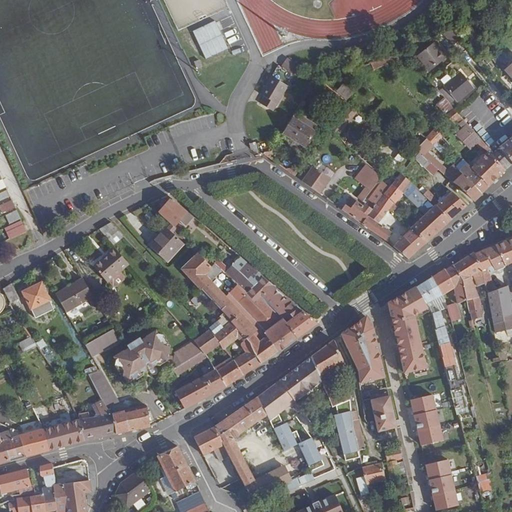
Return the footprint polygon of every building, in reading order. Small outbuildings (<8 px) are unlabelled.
[(209,62),(231,51),(218,23),(196,33),(209,62)] [(457,39),(449,29),(442,33),(451,44),(457,39)] [(435,41),(433,42),(439,49),(441,48),(435,41)] [(439,49),(433,42),(418,55),(431,70),(446,57),(439,49)] [(406,55),(403,49),(371,63),(374,70),(406,55)] [(287,57),(280,67),(291,75),(298,65),(287,57)] [(370,71),(368,65),(350,72),(365,86),(369,82),(361,76),(370,71)] [(460,71),(438,90),(445,98),(450,103),(456,98),(457,101),(473,86),(460,71)] [(288,86),(272,76),(260,94),(265,97),(261,103),(273,111),(288,86)] [(337,91),(347,99),(353,93),(344,84),(337,91)] [(450,103),(445,98),(437,104),(446,114),(453,107),(450,103)] [(357,111),(350,105),(330,129),(337,136),(357,111)] [(301,122),(292,117),(283,132),(306,147),(316,132),(301,122)] [(304,117),(301,122),(316,132),(319,126),(304,117)] [(468,124),(464,120),(459,125),(463,129),(468,124)] [(468,124),(463,129),(458,134),(472,148),(477,143),(487,153),(472,168),(489,187),(511,164),(511,161),(500,147),(494,152),(468,124)] [(435,127),(425,138),(426,139),(433,146),(442,136),(443,135),(435,127)] [(511,137),(500,147),(511,161),(511,137)] [(433,146),(426,139),(417,148),(420,152),(428,160),(441,171),(465,193),(473,201),(481,194),(460,171),(454,164),(453,165),(448,170),(428,152),(433,146)] [(251,148),(259,154),(255,142),(250,144),(251,148)] [(428,160),(420,152),(414,157),(423,166),(428,160)] [(294,162),(283,154),(276,163),(295,176),(304,165),(296,160),(294,162)] [(472,168),(467,163),(460,171),(481,194),(489,187),(472,168)] [(313,166),(302,181),(320,194),(330,179),(313,166)] [(393,174),(396,170),(391,166),(382,177),(383,182),(385,181),(392,173),(393,174)] [(382,177),(377,172),(364,190),(369,194),(382,177)] [(384,194),(397,177),(393,174),(392,173),(385,181),(383,182),(380,182),(368,199),(375,206),(384,194)] [(411,182),(402,174),(401,173),(397,177),(384,194),(394,204),(400,197),(401,198),(406,191),(405,190),(410,183),(411,182)] [(0,200),(10,196),(7,190),(0,193),(0,200)] [(428,190),(423,195),(430,202),(434,205),(435,205),(451,220),(467,206),(450,190),(438,201),(435,198),(435,197),(428,190)] [(397,207),(394,204),(384,194),(375,206),(373,209),(383,217),(389,209),(392,213),(393,211),(397,207)] [(415,203),(422,210),(430,202),(423,195),(415,203)] [(351,196),(342,209),(386,240),(391,232),(378,223),(360,210),(364,205),(351,196)] [(186,226),(194,217),(172,198),(159,213),(175,227),(175,226),(180,221),(186,226)] [(0,208),(2,213),(15,207),(12,200),(0,205),(0,208)] [(425,243),(451,220),(435,205),(434,205),(430,202),(422,210),(426,214),(411,228),(412,229),(425,243)] [(365,204),(364,205),(360,210),(378,223),(383,217),(373,209),(372,210),(365,204)] [(9,224),(20,219),(17,211),(5,216),(9,224)] [(111,222),(99,229),(113,246),(124,236),(111,222)] [(15,236),(26,231),(23,224),(12,229),(15,236)] [(150,245),(167,262),(184,244),(166,227),(150,245)] [(418,251),(425,243),(412,229),(404,237),(418,251)] [(408,259),(418,251),(404,237),(403,236),(394,246),(408,259)] [(511,238),(495,245),(506,266),(511,263),(511,238)] [(495,245),(475,253),(484,270),(488,268),(493,266),(496,270),(506,266),(495,245)] [(120,272),(129,264),(115,248),(94,267),(108,282),(111,279),(120,272)] [(206,255),(217,265),(220,268),(225,272),(229,269),(210,251),(206,255)] [(463,282),(467,300),(470,312),(482,309),(479,298),(476,287),(485,283),(484,270),(475,253),(474,252),(454,266),(463,282)] [(200,288),(204,292),(213,283),(222,275),(217,270),(220,268),(217,265),(214,269),(199,253),(183,269),(200,288)] [(283,319),(298,337),(316,324),(240,256),(229,269),(225,272),(233,279),(243,289),(255,301),(264,311),(269,305),(283,319)] [(455,287),(455,288),(458,303),(467,300),(463,282),(454,266),(453,265),(445,269),(455,287)] [(488,268),(484,270),(485,283),(486,286),(489,285),(489,286),(493,284),(488,268)] [(455,288),(455,287),(445,269),(432,278),(442,295),(455,288)] [(125,277),(120,272),(111,279),(116,285),(119,285),(124,280),(125,277)] [(56,294),(66,312),(94,296),(83,278),(56,294)] [(418,287),(427,304),(442,295),(432,278),(418,287)] [(250,306),(255,301),(243,289),(233,279),(228,285),(250,306)] [(4,288),(10,304),(20,300),(13,282),(4,288)] [(23,292),(36,319),(54,310),(42,283),(23,292)] [(254,351),(261,363),(298,337),(283,319),(266,332),(266,335),(267,337),(260,342),(254,333),(258,330),(213,283),(204,292),(208,297),(223,312),(225,314),(232,321),(232,322),(240,331),(240,332),(250,344),(254,351)] [(487,294),(495,333),(506,330),(504,325),(511,322),(511,299),(509,285),(487,294)] [(427,304),(418,287),(387,304),(389,310),(405,373),(426,368),(414,315),(429,307),(427,304)] [(204,292),(200,288),(192,295),(191,296),(195,301),(200,297),(204,302),(208,297),(204,292)] [(447,307),(452,321),(461,319),(456,304),(447,307)] [(432,315),(451,388),(457,387),(452,365),(455,364),(450,343),(446,330),(444,324),(441,312),(432,315)] [(209,329),(210,330),(218,341),(220,344),(223,349),(238,338),(242,344),(241,344),(245,351),(245,354),(234,360),(243,375),(261,363),(254,351),(250,344),(240,332),(240,331),(232,322),(232,321),(225,314),(215,324),(209,329)] [(367,317),(342,334),(358,369),(360,382),(385,377),(374,328),(370,322),(367,317)] [(84,343),(92,355),(120,339),(112,327),(84,343)] [(130,347),(126,350),(139,371),(142,369),(144,370),(157,362),(157,360),(161,357),(166,359),(169,359),(170,354),(168,354),(170,344),(164,343),(162,339),(163,334),(158,332),(157,330),(143,339),(141,336),(128,345),(130,347)] [(210,330),(195,340),(203,351),(206,354),(220,344),(218,341),(210,330)] [(170,344),(163,334),(162,339),(164,343),(170,344)] [(23,349),(35,342),(32,337),(20,344),(23,349)] [(195,340),(194,340),(175,352),(174,355),(173,360),(175,361),(179,366),(203,351),(195,340)] [(334,340),(311,358),(322,381),(328,392),(327,393),(333,407),(335,407),(336,406),(351,400),(351,399),(350,386),(346,372),(340,375),(343,386),(335,389),(334,385),(335,384),(329,372),(344,365),(345,364),(334,340)] [(139,371),(126,350),(116,356),(117,358),(116,364),(117,364),(122,365),(124,368),(123,372),(128,380),(134,377),(136,377),(137,372),(139,371)] [(173,369),(177,375),(207,356),(206,354),(203,351),(179,366),(173,369)] [(311,358),(258,397),(267,415),(270,421),(269,422),(284,451),(297,445),(285,420),(282,421),(279,413),(322,381),(311,358)] [(217,371),(226,386),(243,375),(234,360),(227,364),(217,371)] [(214,367),(215,370),(216,369),(217,371),(227,364),(225,361),(214,367)] [(176,391),(185,408),(226,386),(217,371),(216,369),(215,370),(176,391)] [(89,377),(101,400),(102,400),(108,408),(119,402),(101,371),(89,377)] [(58,377),(63,383),(73,379),(70,372),(58,377)] [(432,395),(411,400),(421,446),(443,441),(432,395)] [(389,396),(371,400),(376,422),(377,422),(394,418),(389,396)] [(258,397),(215,427),(229,456),(252,500),(292,481),(301,477),(294,463),(255,481),(239,452),(234,438),(267,415),(258,397)] [(78,420),(84,442),(128,432),(124,410),(112,414),(108,408),(102,400),(101,400),(93,405),(97,413),(93,418),(78,420)] [(336,406),(340,415),(336,416),(346,464),(361,461),(359,450),(354,429),(353,418),(351,400),(336,406)] [(124,410),(128,432),(150,427),(146,405),(134,408),(124,410)] [(43,430),(44,430),(68,423),(66,417),(41,424),(43,430)] [(354,429),(359,450),(365,449),(358,417),(353,418),(354,429)] [(394,418),(377,422),(379,432),(397,429),(394,418)] [(49,451),(84,442),(78,420),(68,423),(44,430),(49,451)] [(215,427),(194,437),(204,456),(214,450),(220,461),(229,456),(215,427)] [(397,429),(379,432),(382,445),(399,441),(397,429)] [(26,456),(49,451),(44,430),(43,430),(20,436),(26,456)] [(1,437),(0,436),(0,463),(10,460),(7,454),(2,442),(1,437)] [(18,458),(26,456),(20,436),(12,439),(18,458)] [(10,460),(18,458),(12,439),(2,442),(7,454),(10,460)] [(325,465),(312,439),(299,445),(312,471),(325,465)] [(178,446),(158,456),(167,475),(175,492),(187,486),(196,481),(178,446)] [(403,459),(401,448),(386,451),(388,462),(403,459)] [(447,460),(425,465),(435,511),(457,506),(447,460)] [(401,476),(407,474),(404,461),(397,463),(401,476)] [(44,495),(55,494),(53,484),(56,483),(55,481),(55,478),(53,467),(51,463),(40,466),(40,475),(44,478),(46,488),(42,488),(41,487),(34,488),(35,493),(42,492),(43,495),(44,495)] [(382,463),(363,468),(370,495),(371,495),(376,493),(373,483),(385,480),(382,463)] [(494,490),(488,469),(475,472),(480,493),(494,490)] [(30,486),(26,470),(0,476),(0,484),(2,494),(30,486)] [(150,491),(136,473),(120,484),(116,493),(127,508),(150,491)] [(167,475),(160,478),(168,495),(171,494),(174,500),(178,498),(175,492),(167,475)] [(87,511),(84,493),(92,492),(90,481),(83,482),(63,485),(63,482),(56,483),(53,484),(55,494),(57,510),(56,510),(56,511),(87,511)] [(191,495),(200,491),(196,481),(187,486),(191,495)] [(209,511),(200,491),(191,495),(175,503),(179,511),(184,511),(186,511),(185,511),(209,511)] [(46,511),(56,510),(57,510),(55,494),(44,495),(46,511)] [(44,511),(46,511),(44,495),(43,495),(31,497),(31,503),(11,506),(11,510),(11,511),(44,511)] [(342,511),(335,495),(297,511),(342,511)]
